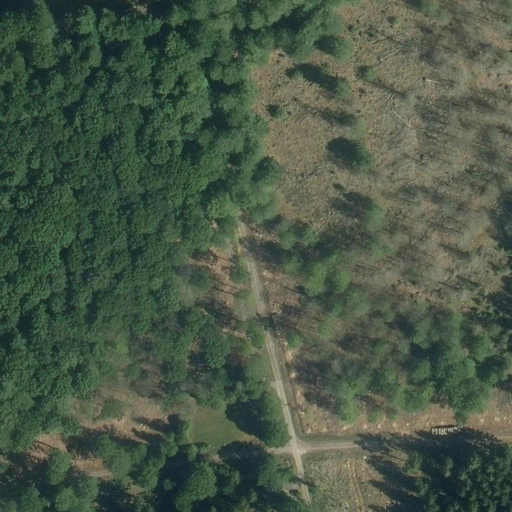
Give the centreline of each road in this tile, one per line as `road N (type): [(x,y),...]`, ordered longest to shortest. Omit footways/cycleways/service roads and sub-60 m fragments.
road 1 (track): [(0,487),(295,447),(511,436)]
road 2 (track): [(283,395),(187,0)]
road 3 (track): [(450,0),(451,141),(511,258)]
road 4 (track): [(27,0),(174,17),(232,0)]
